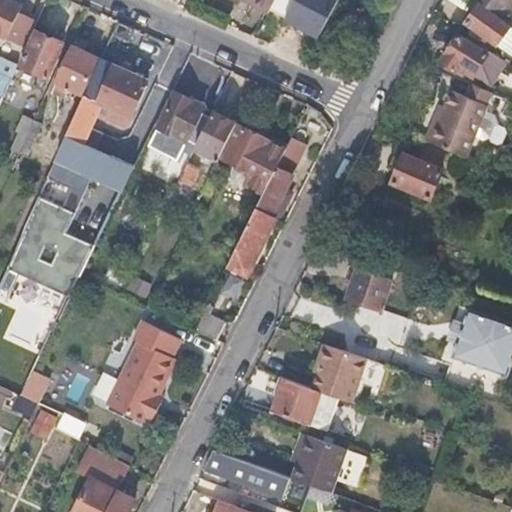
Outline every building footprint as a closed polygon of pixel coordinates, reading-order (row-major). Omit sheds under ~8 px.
[(0,0),(0,34),(14,2),(9,0),(0,0)] [(253,0),(272,9),(276,0),(240,0),(242,1),(242,0),(253,0)] [(269,14),(272,9),(253,0),(242,0),(242,1),(269,14)] [(511,0),(478,0),(504,19),(511,7),(511,0)] [(14,2),(0,34),(0,37),(26,50),(38,23),(18,14),(22,5),(14,2)] [(511,26),(481,4),(468,22),(499,44),(511,26)] [(135,28),(119,20),(113,34),(129,41),(135,28)] [(511,26),(499,44),(511,52),(511,26)] [(37,32),(22,67),(47,79),(63,43),(37,32)] [(461,37),(448,55),(451,57),(445,67),(454,73),(458,67),(474,77),(474,76),(493,88),(507,66),(461,37)] [(70,89),(82,94),(98,59),(73,47),(54,91),(66,97),(70,89)] [(442,65),(445,67),(451,57),(448,55),(442,65)] [(0,74),(12,80),(18,67),(0,57),(0,74)] [(172,93),(101,60),(0,284),(0,294),(58,321),(172,93)] [(47,79),(22,67),(19,74),(44,85),(47,79)] [(466,95),(488,104),(493,93),(471,84),(466,95)] [(79,103),(82,94),(70,89),(66,97),(79,103)] [(441,121),(435,119),(426,141),(466,157),(488,104),(466,95),(453,90),(446,107),(441,121)] [(188,140),(197,145),(210,117),(202,114),(203,111),(191,106),(193,101),(176,94),(159,128),(187,142),(188,140)] [(441,104),(435,119),(441,121),(446,107),(441,104)] [(197,145),(195,148),(219,160),(237,123),(213,112),(210,117),(197,145)] [(29,157),(43,122),(22,114),(8,149),(29,157)] [(271,182),(287,151),(239,126),(224,158),(271,182)] [(271,182),(258,208),(278,218),(281,219),(290,200),(283,196),(309,145),(293,137),(287,151),(271,182)] [(405,154),(393,182),(430,197),(442,169),(440,168),(445,155),(421,144),(415,158),(405,154)] [(178,182),(193,188),(202,168),(187,162),(178,182)] [(511,189),(511,175),(482,164),(477,177),(511,189)] [(212,175),(197,205),(204,208),(219,179),(212,175)] [(278,218),(258,208),(229,266),(248,276),(278,218)] [(222,285),(239,292),(244,279),(227,272),(222,285)] [(391,285),(357,273),(347,298),(382,310),(391,285)] [(454,357),(509,376),(511,365),(511,323),(470,309),(465,324),(463,323),(456,342),(459,343),(454,357)] [(205,314),(196,331),(219,342),(227,325),(205,314)] [(143,322),(138,332),(175,351),(180,341),(143,322)] [(151,423),(160,404),(156,401),(159,395),(176,360),(172,358),(175,351),(138,332),(134,340),(136,341),(106,404),(145,423),(146,421),(151,423)] [(311,388),(322,392),(356,404),(362,387),(381,393),(391,366),(323,342),(314,366),(318,368),(311,388)] [(32,370),(21,396),(40,404),(50,377),(32,370)] [(310,425),(322,392),(311,388),(286,379),(274,411),(310,425)] [(58,418),(41,410),(30,432),(47,441),(58,418)] [(306,435),(291,478),(332,494),(348,450),(306,435)] [(123,462),(91,446),(78,473),(90,479),(75,511),(128,511),(135,500),(112,489),(123,462)] [(283,494),(291,478),(214,450),(206,467),(283,494)] [(250,511),(220,501),(215,511),(250,511)]
